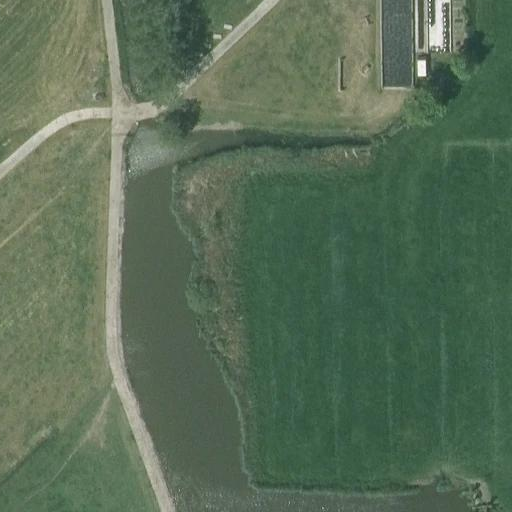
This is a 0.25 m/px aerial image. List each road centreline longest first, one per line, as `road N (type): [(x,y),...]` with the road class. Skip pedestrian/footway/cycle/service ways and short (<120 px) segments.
road 1 (track): [(118,112),(109,348),(165,511)]
road 2 (track): [(0,170),(74,118),(118,112),(109,0)]
road 3 (track): [(118,112),(163,104),(270,0)]
